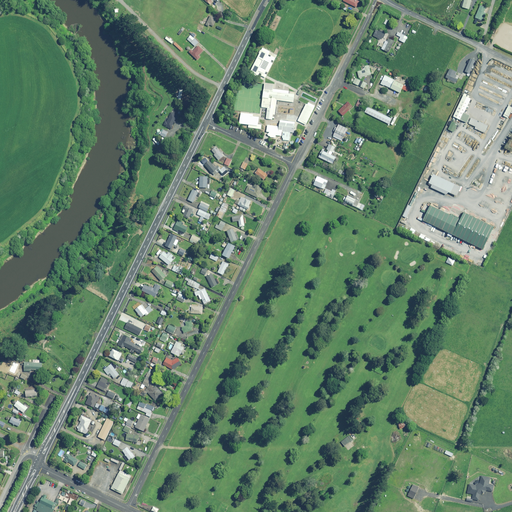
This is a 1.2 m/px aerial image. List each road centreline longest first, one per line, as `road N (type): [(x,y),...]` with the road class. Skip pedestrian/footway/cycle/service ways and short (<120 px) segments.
road 1 (residential): [(127,509),(295,164)]
road 2 (primary): [(39,462),(205,121)]
road 3 (residential): [(295,164),(375,0)]
road 4 (unclassified): [(386,0),(511,61)]
road 5 (primary): [(205,121),(266,0)]
